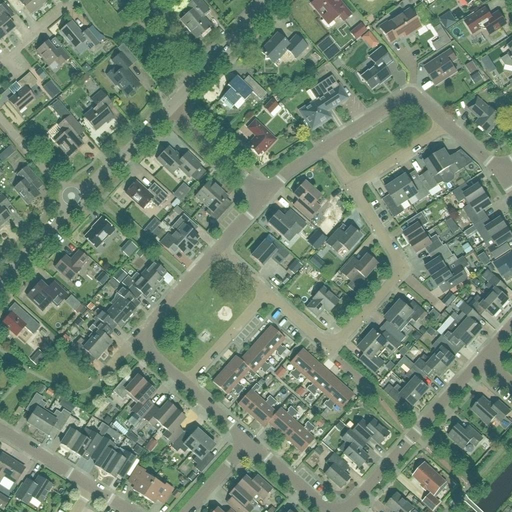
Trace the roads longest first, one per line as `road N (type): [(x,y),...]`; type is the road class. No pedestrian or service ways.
road 1 (residential): [(484,358),(347,511)]
road 2 (residential): [(330,351),(398,270),(392,247),(351,187)]
road 3 (residential): [(325,148),(403,97),(448,125)]
road 4 (tertiary): [(266,0),(170,110)]
road 5 (tertiary): [(170,110),(74,201)]
road 6 (residential): [(263,195),(170,110)]
road 7 (residential): [(135,339),(217,249)]
road 8 (residential): [(186,384),(267,294)]
